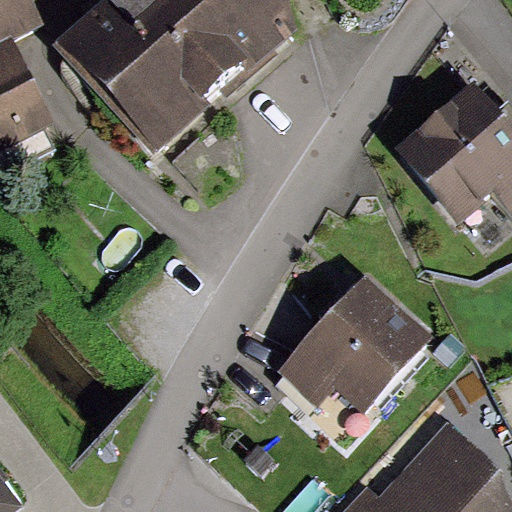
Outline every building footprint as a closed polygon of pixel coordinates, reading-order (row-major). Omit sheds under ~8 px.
[(0,0),(0,159),(56,131),(15,48),(44,34),(27,0),(0,0)] [(120,0),(60,55),(157,160),(241,85),(296,36),(284,0),(120,0)] [(459,234),(497,203),(511,221),(511,133),(507,127),(477,90),(395,156),(459,234)] [(363,423),(435,345),(365,281),(342,306),(275,379),(318,418),(336,399),(363,423)] [(511,511),(511,496),(504,480),(444,426),(380,497),(368,486),(344,511),(511,511)] [(0,511),(19,511),(0,487),(0,511)]
